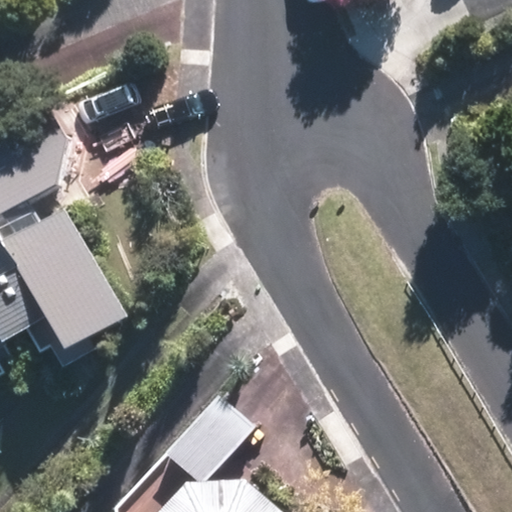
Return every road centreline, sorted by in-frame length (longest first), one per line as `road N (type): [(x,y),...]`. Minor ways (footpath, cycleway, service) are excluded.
road 1 (residential): [(455,511),(321,263),(294,51)]
road 2 (residential): [(294,51),(435,206),(511,349)]
road 3 (unknown): [(49,511),(216,322),(264,306)]
